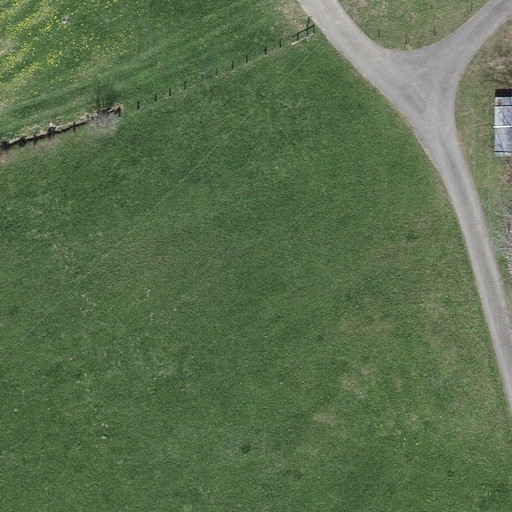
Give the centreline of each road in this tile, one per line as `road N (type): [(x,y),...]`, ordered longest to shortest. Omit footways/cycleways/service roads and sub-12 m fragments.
road 1 (unclassified): [(414,90),(454,170),(511,389)]
road 2 (unclassified): [(314,0),(414,90)]
road 3 (unclassified): [(511,4),(414,90)]
